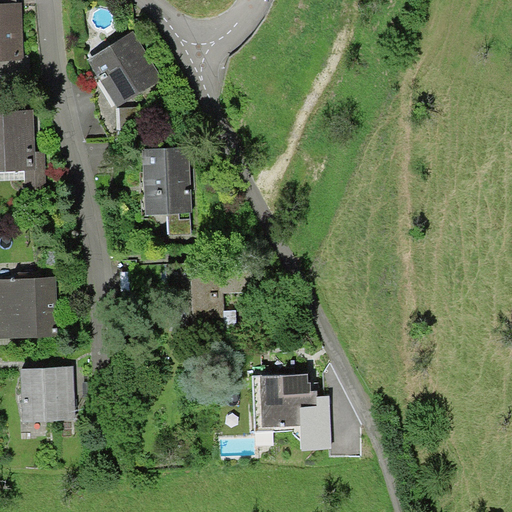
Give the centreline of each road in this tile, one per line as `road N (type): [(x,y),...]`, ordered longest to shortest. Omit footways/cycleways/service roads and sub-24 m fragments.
road 1 (residential): [(46,0),(105,282),(108,353)]
road 2 (residential): [(249,0),(229,34),(189,55),(140,0)]
